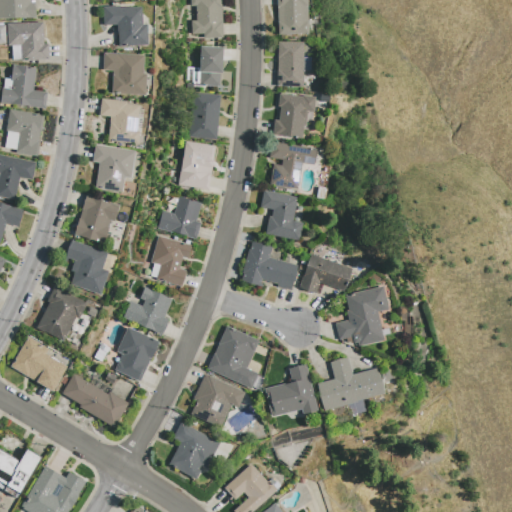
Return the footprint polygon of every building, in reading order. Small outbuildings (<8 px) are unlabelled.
[(30,0),(30,2),(33,2),(34,17),(0,17),(0,0),(30,0)] [(219,0),(221,37),(202,38),(201,34),(190,34),(190,21),(195,21),(194,6),(190,6),(189,0),(219,0)] [(305,0),(307,34),(276,35),(275,0),(305,0)] [(101,7),(102,25),(115,25),(116,46),(146,45),(145,25),(141,25),(140,7),(118,8),(118,6),(101,7)] [(5,24),(6,45),(19,45),(20,60),(47,60),(47,44),(42,44),(41,23),(5,24)] [(302,42),(302,87),(275,86),(276,42),(302,42)] [(199,47),(198,86),(218,87),(218,73),(220,73),(220,48),(199,47)] [(102,53),(101,70),(111,71),(110,94),(144,95),(145,74),(141,74),(142,55),(102,53)] [(34,68),(31,90),(45,92),(43,109),(0,103),(0,88),(2,88),(3,78),(9,79),(11,65),(34,68)] [(219,95),(215,140),(187,137),(191,93),(219,95)] [(313,97),(312,112),(306,112),(304,126),(302,125),(301,138),(271,135),(272,120),(277,121),(278,107),(276,107),(277,94),(301,97),(301,95),(313,97)] [(100,98),(98,115),(108,117),(106,141),(136,144),(138,132),(134,132),(137,106),(125,104),(125,102),(100,98)] [(8,109),(42,115),(40,132),(39,132),(37,141),(38,141),(36,157),(14,153),(14,150),(3,148),(6,131),(4,131),(8,109)] [(184,142),(177,185),(206,190),(212,146),(184,142)] [(314,149),(312,165),(300,163),(296,189),(268,185),(271,164),(279,165),(280,160),(268,158),(270,142),(314,149)] [(93,145),(91,162),(97,163),(93,188),(121,192),(123,178),(129,178),(134,151),(93,145)] [(0,155),(0,197),(13,200),(18,177),(31,180),(34,162),(0,155)] [(262,190),(296,197),(292,221),(301,223),(298,241),(264,234),(267,216),(269,216),(271,210),(258,207),(262,190)] [(85,193),(72,235),(102,244),(109,221),(113,222),(118,206),(93,199),(94,195),(85,193)] [(199,203),(194,221),(198,223),(194,239),(156,229),(161,211),(172,214),(177,197),(199,203)] [(0,203),(21,210),(16,227),(4,223),(0,235),(0,203)] [(157,236),(149,262),(152,263),(149,276),(155,278),(155,279),(179,287),(183,271),(177,269),(181,257),(186,258),(189,245),(157,236)] [(70,240),(64,257),(72,260),(69,271),(73,272),(68,285),(98,295),(106,271),(100,269),(105,253),(70,240)] [(250,242),(270,247),(267,257),(296,266),(289,291),(275,286),(276,284),(260,280),(258,287),(239,281),(241,273),(240,273),(246,250),(248,250),(250,242)] [(309,255),(350,269),(342,292),(317,283),(314,294),(297,288),(309,255)] [(52,287),(45,301),(47,302),(34,328),(61,341),(74,317),(77,319),(85,304),(52,287)] [(143,287),(138,299),(143,300),(141,306),(129,301),(121,318),(159,335),(166,320),(162,318),(170,300),(143,287)] [(381,287),(386,310),(375,312),(382,340),(357,347),(356,343),(351,344),(345,342),(344,339),(337,340),(333,324),(347,320),(345,311),(347,311),(343,295),(381,287)] [(225,326),(257,341),(245,369),(256,374),(249,389),(205,369),(225,326)] [(126,327),(115,352),(120,354),(113,370),(138,382),(157,342),(126,327)] [(26,337),(8,367),(51,392),(65,367),(44,354),(47,349),(26,337)] [(375,368),(382,394),(354,401),(355,402),(322,411),(315,384),(332,379),(328,363),(346,358),(350,375),(375,368)] [(304,365),(316,411),(301,415),(300,409),(269,417),(262,389),(290,382),(287,369),(304,365)] [(72,374),(60,394),(78,405),(77,407),(112,428),(126,404),(107,392),(105,395),(72,374)] [(203,374),(243,393),(237,408),(229,405),(218,429),(189,415),(195,401),(191,399),(203,374)] [(179,422),(171,438),(178,442),(167,465),(194,480),(198,471),(196,470),(199,465),(204,469),(218,443),(179,422)] [(24,448),(39,457),(17,495),(0,484),(0,449),(17,460),(24,448)] [(249,464),(265,482),(267,481),(275,490),(250,511),(231,511),(246,498),(241,493),(233,500),(222,488),(249,464)] [(43,466),(63,478),(67,472),(84,482),(65,511),(26,511),(19,507),(43,466)] [(261,511),(273,503),(279,511),(261,511)]
